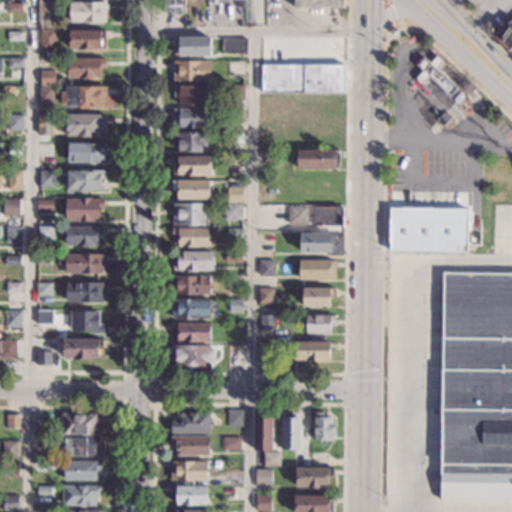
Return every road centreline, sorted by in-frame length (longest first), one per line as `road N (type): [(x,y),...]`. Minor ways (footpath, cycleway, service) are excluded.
road 1 (residential): [(144,0),(137,511)]
road 2 (secondary): [(368,30),(358,511)]
road 3 (residential): [(358,393),(0,391)]
road 4 (primary): [(405,0),(511,103)]
